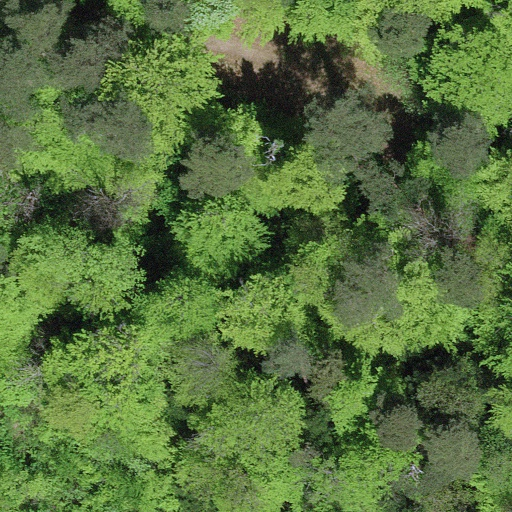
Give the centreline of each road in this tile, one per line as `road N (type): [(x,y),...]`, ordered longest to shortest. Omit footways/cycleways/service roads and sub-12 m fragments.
road 1 (track): [(0,15),(251,58),(314,86),(380,130),(511,239)]
road 2 (track): [(380,130),(511,161)]
